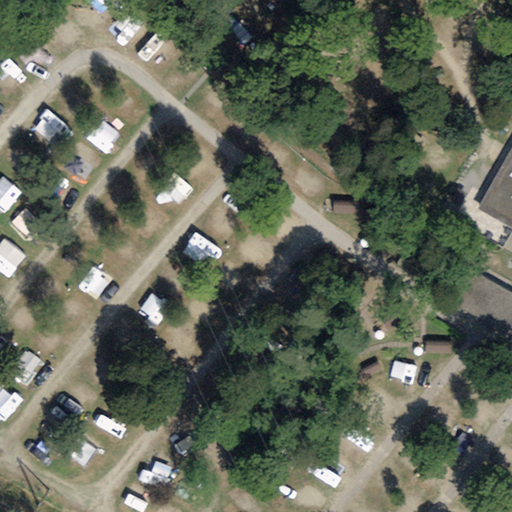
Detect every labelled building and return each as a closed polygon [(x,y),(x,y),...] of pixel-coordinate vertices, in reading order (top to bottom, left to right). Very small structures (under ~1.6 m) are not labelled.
[(511,146),(477,209),(511,228),(511,146)] [(333,212),(349,212),(350,203),(333,203),(333,212)] [(350,296),(363,296),(363,272),(349,272),(350,296)] [(511,294),(480,276),(460,310),(511,339),(511,294)] [(380,323),(386,335),(408,324),(402,312),(380,323)] [(425,340),(425,353),(449,354),(449,340),(425,340)] [(365,378),(380,370),(375,362),(361,369),(365,378)]
